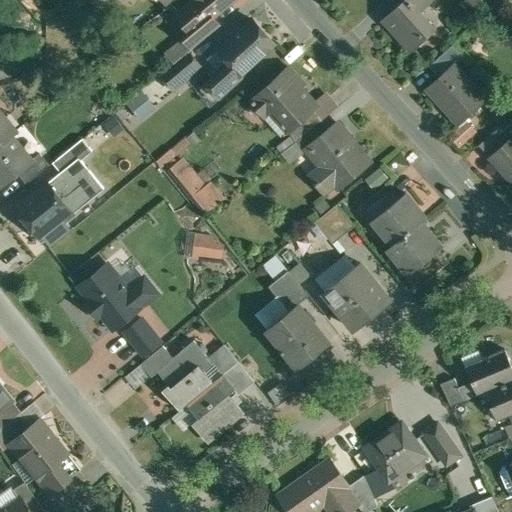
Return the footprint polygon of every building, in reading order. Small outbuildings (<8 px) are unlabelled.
[(193,0),(178,13),(188,25),(179,32),(184,38),(210,16),(229,0),(193,0)] [(400,0),(402,2),(384,18),(409,46),(422,35),(425,38),(435,29),(419,11),(431,0),(400,0)] [(219,26),(210,16),(184,38),(192,48),(219,26)] [(252,18),(219,47),(231,60),(207,82),(221,96),(246,74),(244,72),(276,43),(252,18)] [(29,37),(12,51),(28,70),(45,57),(29,37)] [(452,45),(429,65),(439,76),(453,64),(463,56),(452,45)] [(190,50),(162,73),(174,87),(202,65),(190,50)] [(439,76),(427,87),(437,98),(438,97),(459,121),(458,122),(459,123),(485,100),(453,64),(439,76)] [(290,67),(252,100),(265,115),(269,111),(287,132),(313,109),(317,105),(301,86),(304,83),(290,67)] [(123,98),(134,119),(153,109),(141,88),(123,98)] [(0,109),(0,143),(10,135),(16,130),(0,109)] [(313,109),(287,132),(295,142),(322,120),(313,109)] [(511,115),(495,130),(506,142),(511,136),(511,115)] [(322,120),(295,142),(305,154),(309,151),(307,148),(330,130),(322,120)] [(330,130),(307,148),(309,151),(322,167),(311,175),(325,192),(336,183),(339,187),(370,162),(339,123),(330,130)] [(0,143),(0,185),(1,186),(18,172),(32,161),(31,160),(10,135),(0,143)] [(511,136),(506,142),(491,155),(511,179),(511,136)] [(83,138),(53,162),(61,172),(80,157),(82,160),(94,151),(83,138)] [(50,164),(40,152),(31,160),(32,161),(18,172),(27,183),(50,164)] [(165,168),(199,211),(218,197),(184,153),(165,168)] [(61,172),(49,182),(74,213),(105,188),(82,160),(80,157),(61,172)] [(49,182),(18,207),(43,238),(57,226),(55,223),(70,210),(73,214),(74,213),(49,182)] [(392,188),(366,209),(374,219),(378,215),(400,198),(392,188)] [(400,198),(378,215),(389,228),(385,232),(394,243),(422,221),(426,217),(407,192),(400,198)] [(338,203),(316,221),(333,242),(355,224),(338,203)] [(394,243),(389,247),(398,258),(403,254),(413,267),(414,268),(436,251),(442,246),(422,221),(394,243)] [(189,233),(188,257),(216,257),(217,233),(189,233)] [(436,251),(414,268),(413,267),(409,271),(418,282),(444,261),(436,251)] [(142,305),(108,263),(80,285),(91,299),(88,302),(99,316),(103,313),(114,327),(142,305)] [(378,286),(360,265),(361,264),(360,263),(326,291),(327,292),(328,291),(338,303),(337,304),(356,328),(391,300),(379,285),(378,286)] [(289,269),(270,285),(282,300),(290,294),(293,298),(305,289),(289,269)] [(298,304),(268,329),(287,351),(288,350),(300,364),(299,365),(300,366),(330,342),(298,304)] [(162,340),(143,317),(125,331),(144,354),(162,340)] [(174,357),(158,370),(159,371),(174,390),(168,395),(179,408),(187,402),(213,381),(201,365),(210,358),(195,340),(174,357)] [(163,345),(142,362),(153,376),(159,371),(158,370),(174,357),(163,345)] [(511,364),(505,349),(466,365),(478,393),(511,378),(511,364)] [(239,360),(222,373),(235,390),(239,394),(256,380),(239,360)] [(213,381),(187,402),(200,417),(194,422),(207,439),(229,422),(231,424),(245,413),(230,393),(235,390),(222,373),(213,381)] [(455,377),(441,383),(451,405),(463,400),(455,377)] [(511,378),(478,393),(478,394),(485,391),(497,420),(511,413),(511,378)] [(0,410),(11,402),(14,400),(13,398),(11,399),(0,385),(0,410)] [(11,402),(0,410),(0,429),(20,413),(11,402)] [(0,429),(0,443),(4,450),(12,444),(11,442),(32,426),(20,413),(0,429)] [(32,426),(11,442),(12,444),(23,457),(25,455),(40,474),(37,477),(38,477),(68,453),(55,435),(53,437),(41,421),(42,420),(42,418),(32,426)] [(403,422),(368,447),(391,479),(406,468),(403,464),(423,450),(403,422)] [(439,422),(425,431),(448,464),(462,454),(439,422)] [(68,453),(38,477),(50,493),(81,469),(68,453)] [(330,459),(281,494),(293,511),(312,511),(328,501),(335,511),(347,511),(359,504),(360,503),(348,487),(350,486),(330,459)] [(511,464),(503,467),(502,471),(511,495),(511,464)] [(368,511),(379,505),(365,474),(350,486),(348,487),(360,503),(359,504),(364,511),(368,511)] [(43,511),(46,510),(26,481),(15,488),(22,499),(24,498),(33,511),(43,511)] [(33,511),(24,498),(22,499),(4,511),(33,511)]
